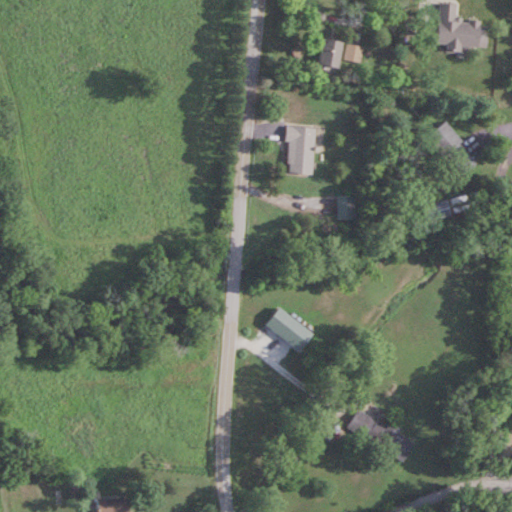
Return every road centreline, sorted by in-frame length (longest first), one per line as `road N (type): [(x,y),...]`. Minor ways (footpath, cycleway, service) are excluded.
road 1 (tertiary): [(225,511),(231,242),(257,0)]
road 2 (residential): [(394,511),(467,483),(511,486)]
